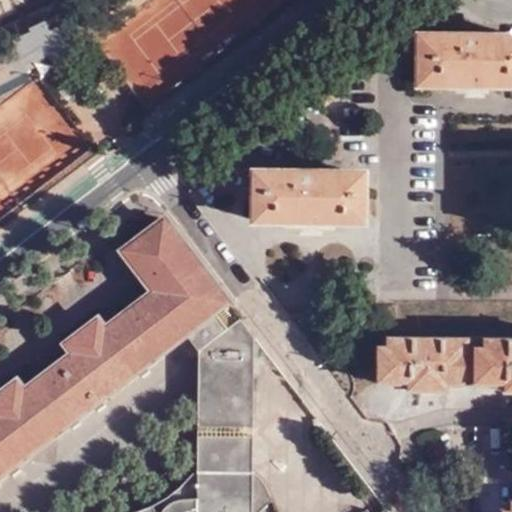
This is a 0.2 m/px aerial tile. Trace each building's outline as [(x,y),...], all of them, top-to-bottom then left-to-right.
[(144,101),(291,2),(290,0),(158,0),(102,38),(144,101)] [(105,13),(100,4),(85,11),(91,23),(105,13)] [(44,22),(26,30),(28,32),(11,40),(15,47),(0,54),(0,81),(25,69),(46,53),(55,65),(85,43),(77,32),(85,26),(77,15),(48,30),(44,22)] [(511,83),(511,37),(419,38),(419,84),(472,84),(511,83)] [(326,104),(338,94),(329,82),(316,92),(326,104)] [(83,154),(68,111),(14,105),(0,110),(0,130),(10,132),(9,144),(0,143),(0,167),(8,168),(7,183),(0,184),(0,202),(3,203),(36,191),(39,165),(72,153),(83,154)] [(363,222),(363,175),(255,174),(255,221),(297,222),(363,222)] [(191,331),(215,312),(228,302),(164,219),(122,252),(151,293),(104,329),(96,320),(63,345),(59,340),(37,356),(47,372),(23,390),(16,380),(0,391),(0,473),(19,459),(57,430),(191,331)] [(225,326),(239,316),(228,302),(215,312),(225,326)] [(252,334),(239,316),(225,326),(215,312),(191,331),(197,340),(197,469),(163,497),(147,506),(131,511),(130,511),(250,511),(252,455),(252,334)] [(511,339),(388,338),(388,348),(378,348),(377,386),(408,386),(408,393),(427,394),(447,394),(447,384),(506,384),(506,392),(511,392),(511,339)] [(53,464),(57,430),(19,459),(53,464)] [(323,511),(346,511),(356,505),(328,471),(305,489),(323,511)]
